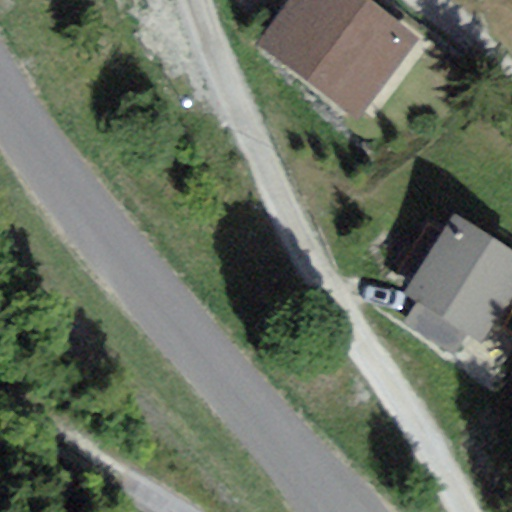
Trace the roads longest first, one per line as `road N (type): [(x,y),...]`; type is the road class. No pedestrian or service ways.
road 1 (residential): [(461,511),(333,312),(242,111),(208,0)]
road 2 (residential): [(0,87),(164,347),(321,511)]
road 3 (track): [(162,511),(0,408)]
road 4 (track): [(511,89),(415,0)]
